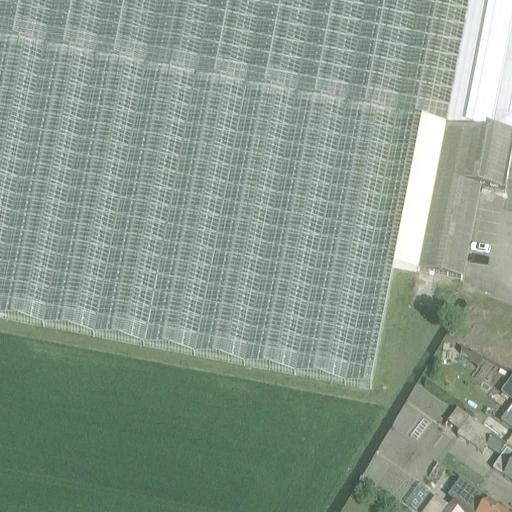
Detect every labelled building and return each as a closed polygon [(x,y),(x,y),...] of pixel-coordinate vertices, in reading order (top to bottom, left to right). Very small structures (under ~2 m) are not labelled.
[(511,0),(0,0),(0,319),(370,391),(394,268),(418,273),(447,127),(489,136),(490,132),(511,135),(511,0)] [(418,273),(436,276),(463,281),(481,190),(505,194),(511,155),(511,135),(490,132),(489,136),(447,127),(418,273)] [(511,407),(501,423),(511,430),(511,378),(500,395),(511,403),(511,407)] [(486,448),(501,458),(508,447),(469,420),(456,411),(447,424),(453,428),(452,429),(459,434),(456,437),(481,454),(486,448)] [(494,472),(511,485),(511,460),(505,456),(494,472)] [(487,500),(461,481),(448,498),(465,511),(498,511),(485,503),(487,500)] [(435,498),(424,511),(445,511),(449,508),(435,498)]
